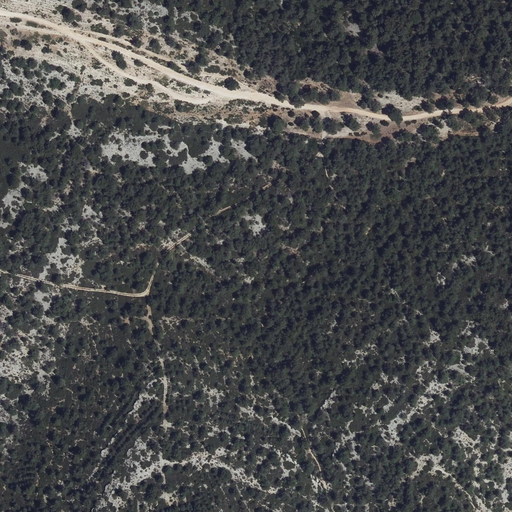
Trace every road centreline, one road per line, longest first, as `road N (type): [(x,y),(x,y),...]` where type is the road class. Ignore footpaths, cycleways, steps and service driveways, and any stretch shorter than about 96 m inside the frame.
road 1 (track): [(252,95),(387,118),(481,113),(511,101)]
road 2 (track): [(59,27),(228,76),(263,98)]
road 3 (track): [(59,27),(122,73),(183,98),(252,95)]
road 4 (track): [(252,95),(59,27)]
